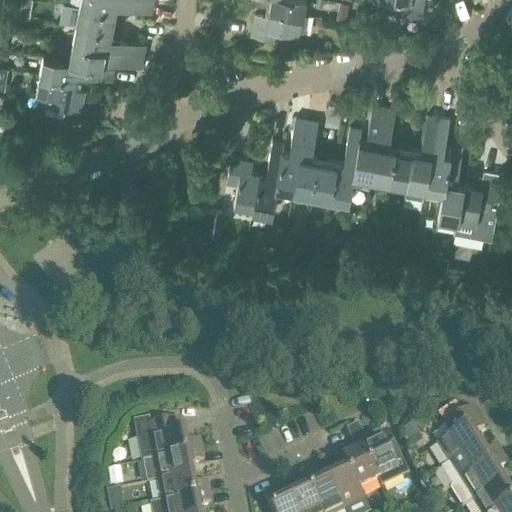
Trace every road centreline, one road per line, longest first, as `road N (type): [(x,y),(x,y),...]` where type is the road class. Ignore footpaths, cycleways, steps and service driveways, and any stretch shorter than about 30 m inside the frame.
road 1 (residential): [(511,8),(442,59),(293,85),(174,129)]
road 2 (residential): [(174,129),(57,178),(0,187)]
road 3 (residential): [(174,129),(183,0)]
